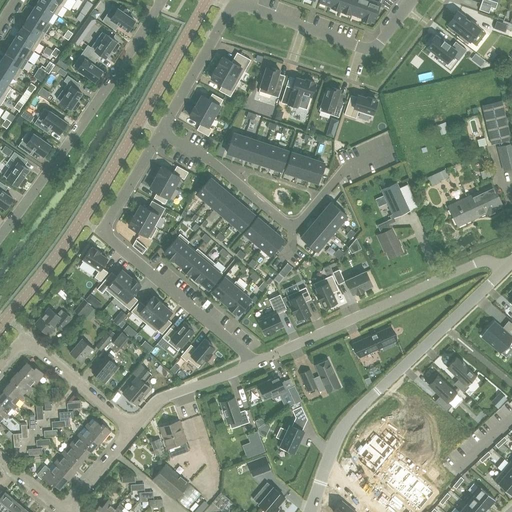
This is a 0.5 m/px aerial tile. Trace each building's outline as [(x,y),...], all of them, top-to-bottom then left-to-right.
[(39,0),(38,3),(57,15),(62,6),(63,6),(53,0),(39,0)] [(332,0),(330,5),(332,6),(331,7),(340,11),(344,0),(332,0)] [(356,0),(344,0),(340,11),(350,14),(350,13),(352,13),(356,0)] [(362,19),(368,0),(356,0),(352,13),(362,17),(361,18),(362,19)] [(380,0),(368,0),(362,19),(370,22),(371,20),(373,21),(380,0)] [(481,0),(481,3),(491,7),(495,8),(497,2),(490,0),(481,0)] [(38,3),(32,12),(47,21),(52,13),(56,15),(57,15),(38,3)] [(491,7),(481,3),(479,9),(489,13),(491,7)] [(80,12),(78,15),(83,19),(85,15),(90,8),(85,4),(80,12)] [(117,9),(113,6),(102,21),(112,28),(116,23),(127,31),(135,21),(126,14),(128,11),(121,6),(118,9),(117,8),(117,9)] [(449,25),(447,28),(453,33),(456,30),(460,34),(458,37),(467,44),(470,41),(479,28),(457,11),(447,24),(449,25)] [(32,12),(26,21),(45,33),(51,24),(47,21),(32,12)] [(89,15),(86,20),(93,25),(96,20),(89,15)] [(20,30),(39,42),(45,33),(26,21),(20,30)] [(496,21),(494,28),(505,32),(507,25),(496,21)] [(20,30),(15,39),(34,51),(39,42),(20,30)] [(106,34),(106,35),(102,32),(91,47),(87,45),(84,50),(94,57),(98,52),(105,57),(111,50),(114,52),(119,45),(115,43),(116,42),(106,34)] [(436,35),(427,47),(432,51),(436,54),(439,56),(436,60),(444,66),(452,55),(458,60),(466,50),(455,41),(451,47),(449,45),(450,44),(444,40),(443,41),(436,35)] [(15,39),(9,48),(24,58),(28,60),(34,51),(15,39)] [(8,48),(3,57),(22,70),(28,60),(24,58),(9,48),(8,48)] [(79,70),(77,72),(84,76),(85,74),(95,81),(102,71),(90,63),(94,57),(84,50),(73,65),(78,69),(77,69),(79,70)] [(218,67),(217,68),(239,80),(251,60),(239,54),(234,63),(231,62),(223,57),(223,59),(221,58),(216,66),(218,67)] [(3,57),(0,62),(0,68),(16,79),(22,70),(3,57)] [(478,57),(474,62),(480,66),(484,61),(478,57)] [(48,73),(54,64),(49,61),(43,70),(48,73)] [(57,71),(64,76),(67,72),(60,67),(57,71)] [(266,67),(259,91),(278,97),(282,85),(275,83),(279,70),(271,67),(270,69),(266,67)] [(0,68),(0,81),(10,88),(11,87),(7,85),(12,76),(16,79),(0,68)] [(229,97),(239,80),(217,68),(217,69),(215,68),(210,76),(212,77),(211,79),(222,85),(218,90),(229,97)] [(60,101),(60,102),(70,109),(71,108),(74,110),(79,103),(76,101),(82,93),(74,88),(78,82),(67,75),(64,81),(67,83),(56,98),(60,101)] [(286,86),(281,102),(287,104),(288,103),(306,109),(310,96),(311,96),(315,83),(314,83),(314,81),(306,79),(305,80),(296,77),(293,88),(286,86)] [(10,88),(0,81),(0,93),(5,97),(10,88)] [(37,92),(46,99),(50,93),(41,87),(37,92)] [(336,103),(340,89),(331,87),(331,88),(327,87),(325,93),(323,93),(321,100),(322,100),(319,111),(338,117),(342,105),(336,103)] [(196,106),(214,116),(223,99),(212,93),(209,99),(202,95),(196,106)] [(367,98),(358,95),(354,105),(348,103),(344,114),(356,118),(358,111),(372,116),(377,101),(375,101),(376,99),(367,96),(367,98)] [(491,144),(511,139),(501,100),(482,105),(491,144)] [(208,136),(212,129),(208,126),(214,116),(196,106),(195,107),(194,106),(189,114),(191,115),(190,117),(201,123),(197,130),(208,136)] [(45,108),(34,123),(44,130),(48,125),(59,133),(67,123),(57,116),(58,114),(52,110),(51,112),(49,111),(45,108)] [(333,137),(339,120),(331,118),(326,135),(333,137)] [(449,131),(445,122),(437,125),(433,127),(435,130),(439,129),(441,134),(446,133),(445,132),(449,131)] [(43,156),(50,146),(41,139),(42,137),(36,133),(34,134),(29,131),(22,141),(18,146),(28,153),(32,148),(43,156)] [(238,156),(244,137),(233,133),(227,152),(238,156)] [(238,156),(249,159),(255,140),(244,137),(238,156)] [(260,163),(266,144),(255,140),(249,159),(260,163)] [(511,168),(511,143),(497,147),(503,170),(511,168)] [(270,167),(277,148),(266,144),(260,163),(270,167)] [(1,151),(8,156),(12,150),(5,145),(1,151)] [(277,148),(270,167),(281,170),(288,151),(277,148)] [(26,179),(23,177),(28,169),(21,164),(24,159),(14,152),(10,157),(14,160),(3,175),(7,178),(17,185),(18,184),(21,187),(26,179)] [(285,171),(296,175),(302,156),(291,152),(285,171)] [(307,179),(313,160),(302,156),(296,175),(307,179)] [(307,179),(318,182),(324,163),(313,160),(307,179)] [(160,167),(155,175),(157,176),(156,177),(174,187),(180,177),(184,179),(188,172),(177,165),(173,172),(162,167),(161,168),(160,167)] [(445,169),(436,174),(439,182),(449,177),(445,169)] [(440,183),(439,182),(436,174),(428,178),(432,187),(440,183)] [(150,188),(157,192),(154,197),(165,204),(168,198),(174,187),(156,177),(150,188)] [(197,193),(205,200),(218,185),(210,178),(197,193)] [(13,198),(1,190),(5,185),(0,181),(0,204),(5,209),(13,198)] [(397,183),(381,190),(394,218),(409,211),(397,183)] [(227,192),(218,185),(205,200),(214,208),(227,192)] [(493,185),(463,200),(472,219),(486,212),(487,214),(495,210),(494,209),(502,205),(493,185)] [(214,208),(223,215),(236,200),(227,192),(214,208)] [(141,205),(135,215),(157,228),(157,227),(155,226),(161,216),(165,208),(151,200),(147,208),(141,205)] [(245,207),(236,200),(223,215),(232,223),(245,207)] [(457,226),(472,219),(463,200),(448,206),(457,226)] [(331,202),(324,211),(339,224),(346,215),(331,202)] [(254,215),(245,207),(232,223),(241,231),(254,215)] [(324,211),(316,220),(332,233),(339,224),(324,211)] [(133,216),(128,224),(130,225),(129,226),(151,238),(157,228),(135,215),(134,217),(133,216)] [(266,225),(257,217),(244,233),(253,240),(266,225)] [(324,242),(332,233),(316,220),(309,229),(324,242)] [(379,229),(381,233),(377,235),(385,252),(386,252),(389,258),(402,252),(389,224),(379,229)] [(275,232),(266,225),(253,240),(262,248),(275,232)] [(317,251),(324,242),(309,229),(301,238),(317,251)] [(283,240),(275,232),(262,248),(270,255),(283,240)] [(189,241),(180,234),(164,252),(167,253),(166,255),(172,260),(189,241)] [(348,247),(349,248),(359,243),(356,238),(348,247)] [(146,248),(136,239),(132,245),(142,254),(146,248)] [(187,243),(189,241),(172,260),(173,261),(174,259),(182,266),(197,248),(195,250),(187,243)] [(94,277),(100,281),(108,272),(101,268),(107,258),(99,253),(100,252),(93,247),(92,248),(90,247),(82,261),(98,271),(94,277)] [(147,248),(142,253),(149,259),(154,253),(147,247),(147,248)] [(182,266),(183,267),(182,269),(190,275),(206,256),(197,248),(182,266)] [(215,263),(206,256),(190,275),(197,282),(198,280),(199,281),(215,263)] [(213,265),(215,263),(199,281),(209,289),(222,273),(213,265)] [(103,281),(97,289),(102,293),(105,289),(114,297),(130,278),(121,270),(116,276),(111,272),(103,281)] [(339,270),(333,272),(338,284),(344,281),(339,270)] [(372,285),(365,271),(346,280),(352,294),(356,292),(356,293),(364,290),(363,289),(372,285)] [(234,283),(225,275),(212,291),(221,299),(236,281),(234,283)] [(313,283),(317,293),(316,293),(320,302),(321,301),(324,306),(327,304),(328,306),(336,302),(331,290),(337,287),(332,275),(313,283)] [(130,278),(114,297),(129,310),(138,300),(132,295),(140,286),(139,285),(140,283),(133,277),(132,279),(130,278)] [(236,281),(221,299),(229,306),(228,307),(228,308),(245,288),(236,281)] [(291,305),(290,306),(293,314),(295,313),(297,318),(301,316),(302,318),(310,314),(304,302),(311,299),(305,287),(287,295),(291,305)] [(245,288),(228,308),(235,313),(236,312),(238,314),(250,300),(242,292),(245,288)] [(280,294),(269,299),(274,311),(258,319),(264,333),(266,333),(266,334),(275,331),(274,329),(283,325),(277,314),(287,309),(280,294)] [(139,301),(131,311),(146,323),(162,304),(161,303),(162,302),(155,296),(154,298),(152,296),(145,306),(139,301)] [(84,298),(74,310),(81,316),(91,304),(84,298)] [(162,304),(146,323),(155,331),(157,330),(162,334),(171,322),(167,318),(171,312),(162,304)] [(90,306),(85,312),(92,318),(97,312),(90,306)] [(71,318),(61,309),(56,315),(48,308),(35,324),(48,334),(56,324),(62,329),(71,318)] [(117,325),(126,315),(121,311),(112,321),(117,325)] [(162,337),(177,350),(194,331),(190,328),(192,327),(184,321),(176,332),(170,327),(162,337)] [(507,344),(511,348),(511,324),(508,321),(502,329),(494,322),(492,324),(491,324),(484,333),(484,334),(482,336),(501,352),(507,344)] [(361,343),(355,346),(359,356),(367,353),(365,350),(372,347),(373,350),(375,349),(381,347),(386,345),(388,349),(395,346),(393,341),(396,340),(390,327),(376,334),(376,333),(371,336),(360,341),(361,343)] [(120,329),(111,340),(121,348),(129,338),(120,329)] [(106,333),(95,346),(101,350),(112,337),(106,333)] [(81,338),(70,352),(80,361),(86,354),(89,356),(94,349),(81,338)] [(196,349),(190,344),(181,356),(186,361),(188,359),(198,367),(204,359),(206,360),(212,353),(210,352),(214,348),(211,345),(212,344),(205,338),(196,349)] [(108,352),(93,371),(105,382),(118,367),(110,360),(113,356),(108,352)] [(457,358),(448,368),(459,378),(454,383),(463,393),(463,392),(469,387),(467,385),(476,376),(464,364),(465,363),(463,361),(462,362),(460,361),(457,358)] [(310,370),(300,374),(307,392),(318,387),(319,391),(325,389),(327,393),(340,387),(328,359),(315,365),(320,376),(314,378),(310,370)] [(26,362),(19,371),(26,377),(23,380),(32,388),(32,387),(30,385),(34,380),(37,382),(44,374),(35,366),(34,368),(26,362)] [(174,374),(180,367),(175,363),(170,370),(174,374)] [(136,377),(123,393),(136,405),(151,388),(144,383),(152,374),(144,367),(136,377)] [(26,377),(19,371),(18,372),(18,371),(10,380),(19,387),(16,390),(25,397),(22,394),(27,389),(29,391),(32,388),(23,380),(26,377)] [(431,382),(429,385),(440,396),(435,401),(446,411),(452,406),(448,402),(457,393),(436,373),(429,380),(431,382)] [(279,392),(285,390),(279,377),(259,386),(260,388),(258,389),(262,397),(264,396),(265,399),(271,396),(272,398),(280,394),(279,392)] [(21,401),(25,397),(16,390),(19,387),(10,380),(11,381),(3,390),(12,397),(10,400),(17,406),(15,404),(19,399),(21,401)] [(295,403),(301,400),(294,385),(288,388),(295,403)] [(14,410),(17,406),(10,400),(12,397),(3,390),(4,391),(0,395),(0,402),(3,406),(1,408),(9,415),(7,413),(11,408),(14,410)] [(224,401),(221,402),(223,409),(221,410),(224,417),(226,417),(228,423),(240,418),(242,424),(249,422),(245,410),(239,412),(234,398),(231,399),(230,397),(223,399),(224,401)] [(6,419),(9,415),(1,408),(3,406),(0,402),(0,423),(1,424),(2,424),(0,422),(0,420),(3,417),(6,419)] [(283,439),(283,440),(280,445),(279,448),(280,448),(287,451),(288,449),(294,452),(303,431),(302,430),(297,428),(300,422),(307,419),(301,406),(293,410),(296,417),(292,426),(290,425),(287,430),(286,432),(285,431),(281,438),(283,439)] [(88,423),(84,427),(93,434),(91,437),(98,443),(99,443),(110,430),(102,423),(101,425),(92,417),(92,418),(94,420),(90,425),(88,423)] [(179,420),(160,427),(167,447),(170,457),(189,450),(185,441),(186,441),(179,420)] [(80,432),(77,436),(85,443),(82,445),(89,451),(90,451),(90,452),(98,443),(91,437),(93,434),(84,427),(80,432)] [(252,434),(255,443),(244,448),(247,458),(265,451),(257,431),(252,434)] [(366,442),(365,442),(385,459),(393,449),(395,451),(401,442),(388,431),(381,439),(375,433),(367,443),(366,442)] [(69,445),(76,451),(74,454),(82,461),(83,461),(82,460),(89,451),(82,445),(85,443),(77,436),(69,445)] [(160,438),(151,441),(156,456),(162,454),(161,450),(163,449),(160,438)] [(360,445),(357,449),(358,451),(357,452),(363,457),(359,462),(373,473),(385,459),(365,442),(362,446),(360,445)] [(69,445),(61,454),(69,461),(67,464),(76,471),(75,470),(82,461),(74,454),(76,451),(69,445)] [(67,464),(69,461),(61,454),(63,456),(59,462),(56,460),(53,463),(62,471),(60,474),(67,480),(67,479),(68,480),(76,471),(67,464)] [(265,456),(248,462),(253,476),(270,469),(265,456)] [(391,474),(385,481),(394,488),(409,471),(395,460),(387,470),(391,474)] [(501,471),(511,480),(511,465),(508,462),(501,471)] [(59,489),(67,480),(60,474),(62,471),(53,463),(49,469),(45,465),(37,475),(41,478),(42,477),(50,484),(52,483),(59,489)] [(165,463),(152,479),(175,498),(189,482),(165,463)] [(409,471),(394,488),(402,495),(417,478),(409,471)] [(511,495),(511,480),(501,471),(493,480),(511,496),(511,495)] [(417,478),(402,495),(411,502),(425,485),(417,478)] [(268,493),(259,504),(268,511),(274,511),(278,507),(277,506),(284,497),(268,483),(264,489),(268,493)] [(425,485),(411,502),(419,510),(425,503),(430,507),(439,496),(425,485)] [(478,485),(471,494),(488,508),(495,499),(478,485)] [(144,492),(140,492),(140,498),(140,501),(145,501),(145,498),(153,497),(153,491),(144,492)] [(0,497),(0,511),(4,511),(15,500),(5,492),(0,497)] [(221,492),(212,502),(221,510),(229,500),(221,492)] [(471,494),(464,502),(476,511),(483,511),(488,508),(471,494)] [(92,511),(112,511),(115,509),(110,505),(112,502),(108,499),(101,507),(99,505),(92,511)] [(15,500),(4,511),(21,511),(25,508),(15,500)] [(336,507),(333,511),(354,511),(341,501),(340,502),(339,500),(334,506),(336,507)] [(460,511),(476,511),(464,502),(465,504),(459,511),(460,511)]
